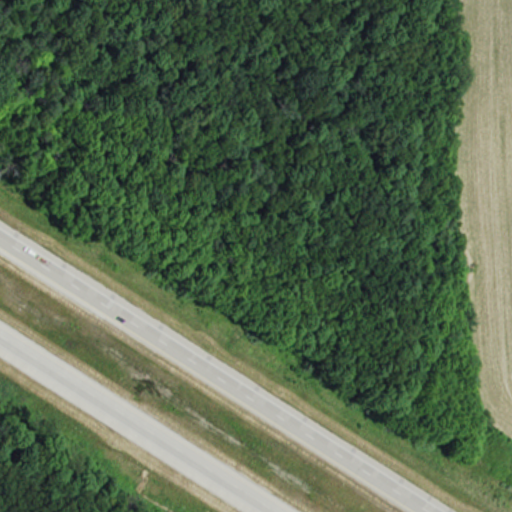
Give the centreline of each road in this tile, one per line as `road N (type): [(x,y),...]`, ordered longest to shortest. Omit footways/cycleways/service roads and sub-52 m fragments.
road 1 (motorway): [(422,511),(0,241)]
road 2 (motorway): [(0,338),(271,511)]
